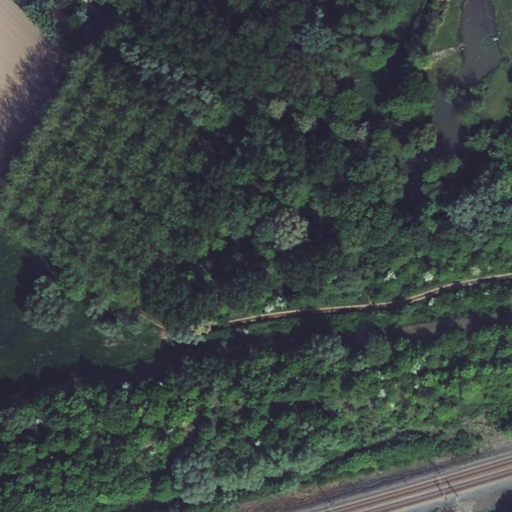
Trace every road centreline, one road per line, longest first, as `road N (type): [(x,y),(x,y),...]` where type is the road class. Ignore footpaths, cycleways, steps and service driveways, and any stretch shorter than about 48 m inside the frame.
road 1 (track): [(178,334),(511,278)]
road 2 (track): [(434,0),(374,143),(366,302)]
